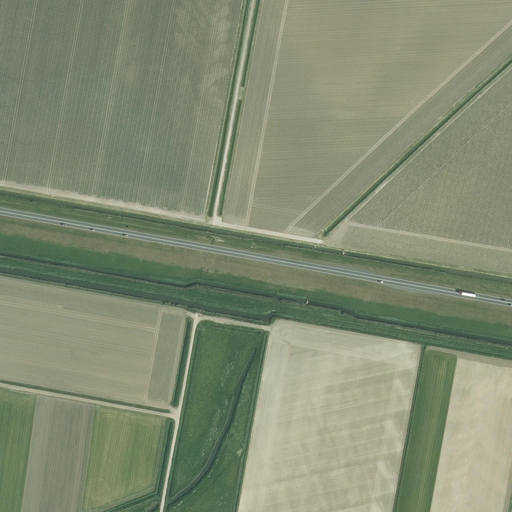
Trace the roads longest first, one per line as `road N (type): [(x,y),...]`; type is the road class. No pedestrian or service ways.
road 1 (trunk): [(511,303),(0,211)]
road 2 (track): [(321,241),(216,222),(214,215),(253,0)]
road 3 (track): [(160,511),(196,316),(266,328)]
road 4 (track): [(178,417),(1,384)]
